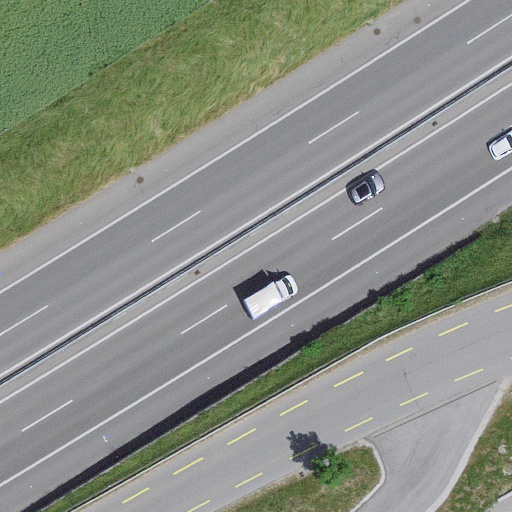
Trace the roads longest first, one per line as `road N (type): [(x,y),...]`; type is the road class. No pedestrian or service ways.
road 1 (motorway): [(511,13),(0,333)]
road 2 (motorway): [(0,442),(511,127)]
road 3 (unclassified): [(149,511),(378,385),(511,328)]
